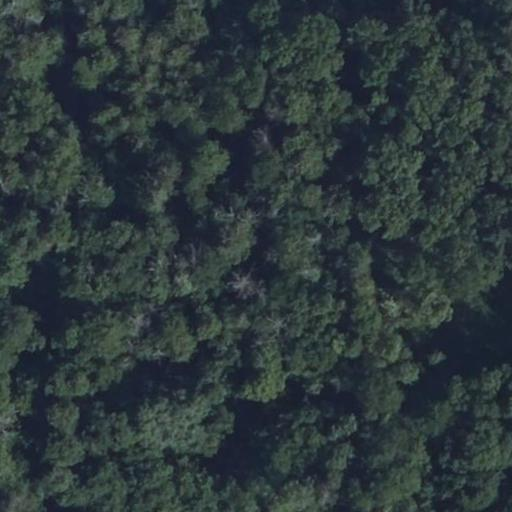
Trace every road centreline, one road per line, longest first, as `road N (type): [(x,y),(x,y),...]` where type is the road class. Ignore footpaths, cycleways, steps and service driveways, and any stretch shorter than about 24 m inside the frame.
road 1 (track): [(511,438),(407,463),(194,460),(0,417)]
road 2 (track): [(332,0),(455,1)]
